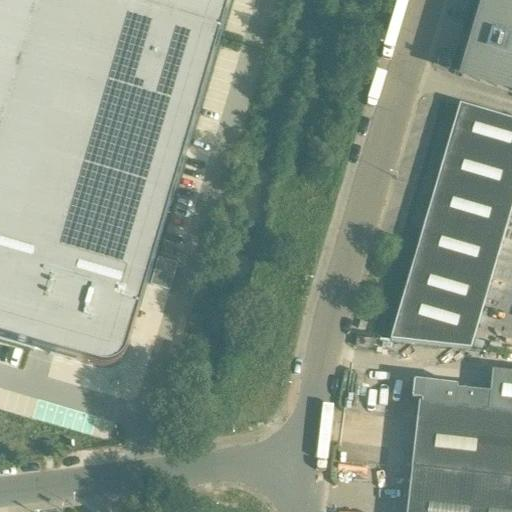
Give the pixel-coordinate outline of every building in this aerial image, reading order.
[(0,0),(0,340),(34,351),(75,363),(76,362),(98,369),(103,370),(107,370),(112,369),(116,367),(119,364),(122,361),(125,358),(126,354),(139,312),(220,38),(230,0),(0,0)] [(511,0),(476,0),(456,70),(511,86),(511,0)] [(511,122),(458,106),(388,345),(469,352),(511,205),(511,122)] [(177,263),(159,257),(151,284),(170,289),(177,263)] [(411,473),(406,511),(511,511),(511,377),(491,375),(489,394),(412,385),(410,403),(420,404),(420,408),(418,407),(411,473)]
